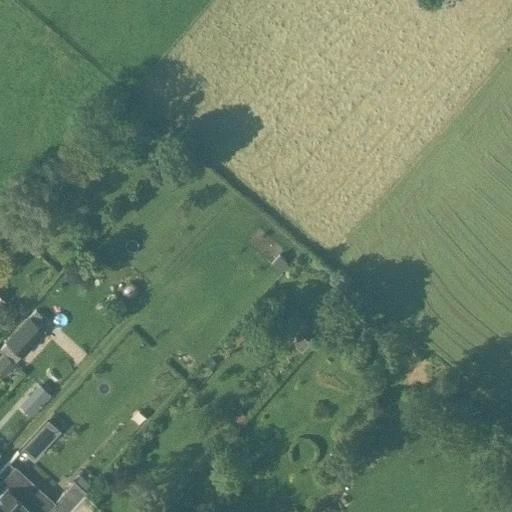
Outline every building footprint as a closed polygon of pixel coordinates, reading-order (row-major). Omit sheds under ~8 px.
[(39,213),(30,206),(13,227),(22,234),(39,213)] [(137,303),(150,288),(139,278),(126,293),(137,303)] [(35,314),(1,344),(16,361),(50,332),(35,314)] [(20,402),(33,414),(53,392),(40,381),(20,402)] [(0,480),(0,487),(4,492),(0,496),(0,511),(67,511),(86,492),(85,491),(90,484),(79,474),(54,501),(15,465),(14,466),(12,463),(21,453),(29,461),(42,447),(31,437),(0,469),(0,475),(2,478),(0,480)] [(86,511),(95,504),(84,494),(86,492),(67,511),(86,511)]
